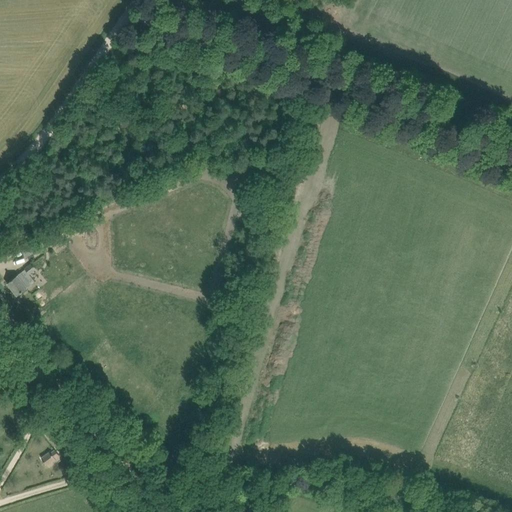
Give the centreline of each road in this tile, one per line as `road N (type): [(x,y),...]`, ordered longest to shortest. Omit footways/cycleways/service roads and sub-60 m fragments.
road 1 (track): [(511,152),(316,71),(128,13)]
road 2 (track): [(160,511),(0,313)]
road 3 (track): [(0,184),(43,138),(137,0)]
